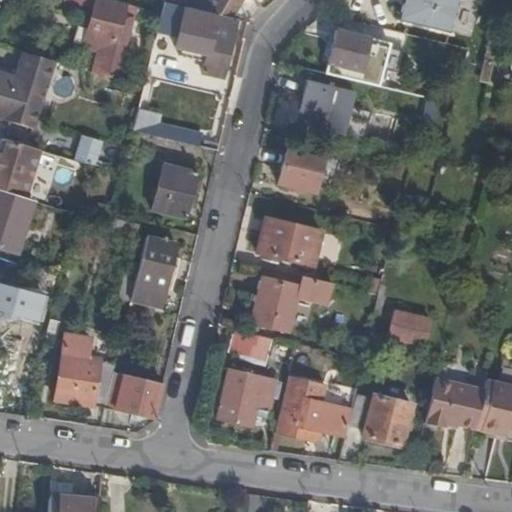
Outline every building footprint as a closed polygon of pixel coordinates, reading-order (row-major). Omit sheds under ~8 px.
[(128,2),(120,0),(98,0),(90,28),(103,32),(94,70),(111,76),(120,79),(141,6),(128,2)] [(190,0),(189,7),(232,16),(240,0),(190,0)] [(407,0),(399,0),(395,20),(403,22),(407,0)] [(453,0),(407,0),(403,22),(446,32),(453,0)] [(222,77),(237,17),(232,16),(189,7),(180,48),(207,53),(202,72),(222,77)] [(160,20),(162,12),(146,8),(144,16),(160,20)] [(324,64),(364,74),(366,66),(363,65),(370,38),(333,30),(324,64)] [(56,59),(27,50),(23,65),(0,57),(0,114),(36,126),(56,59)] [(292,126),(340,136),(348,106),(351,91),(303,80),(292,126)] [(367,110),(348,106),(340,136),(361,141),(367,110)] [(161,115),(141,110),(136,132),(216,151),(219,138),(159,123),(161,115)] [(109,133),(100,162),(124,169),(131,138),(109,133)] [(40,145),(5,135),(0,151),(0,186),(26,194),(40,145)] [(96,161),(102,141),(81,135),(75,156),(90,160),(96,161)] [(318,161),(283,153),(275,187),(311,195),(318,168),(324,170),(323,172),(331,174),(334,161),(319,157),(318,161)] [(152,210),(185,218),(195,171),(162,163),(152,210)] [(0,244),(17,250),(32,196),(26,194),(0,186),(0,244)] [(140,236),(141,225),(114,218),(112,230),(140,236)] [(254,255),(309,267),(318,232),(262,219),(254,255)] [(177,242),(146,234),(129,299),(160,307),(169,272),(175,252),(177,242)] [(183,254),(175,252),(169,272),(178,274),(183,254)] [(0,311),(39,321),(46,299),(20,292),(24,276),(1,270),(0,271),(0,311)] [(250,328),(287,336),(299,289),(262,280),(250,328)] [(385,331),(423,340),(429,312),(392,303),(385,331)] [(103,403),(112,369),(114,358),(88,355),(92,332),(63,329),(51,394),(103,403)] [(271,342),(232,333),(227,356),(267,365),(271,342)] [(215,417),(249,424),(253,407),(265,409),(273,378),(227,368),(215,417)] [(103,403),(102,408),(154,420),(163,381),(112,369),(103,403)] [(480,392),(470,433),(502,440),(504,434),(511,435),(511,375),(485,370),(480,392)] [(311,426),(343,433),(349,406),(318,398),(321,384),(288,375),(275,430),(308,437),(311,426)] [(434,381),(422,431),(439,435),(441,427),(470,433),(480,392),(434,381)] [(361,434),(397,442),(408,401),(372,392),(370,396),(355,392),(347,421),(363,426),(361,434)] [(99,511),(101,500),(54,494),(51,511),(99,511)]
